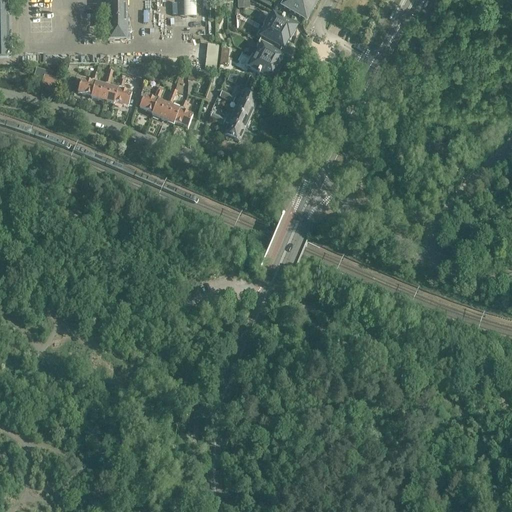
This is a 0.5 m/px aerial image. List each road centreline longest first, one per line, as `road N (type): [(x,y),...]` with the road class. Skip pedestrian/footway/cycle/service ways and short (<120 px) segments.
road 1 (secondary): [(215,511),(213,415),(305,204)]
road 2 (unclassified): [(305,204),(0,91)]
road 3 (unknown): [(260,185),(245,192),(0,98)]
road 4 (unknown): [(278,292),(282,305),(232,422),(232,511)]
road 5 (secondary): [(311,192),(414,0)]
road 6 (unclassified): [(424,255),(311,192)]
